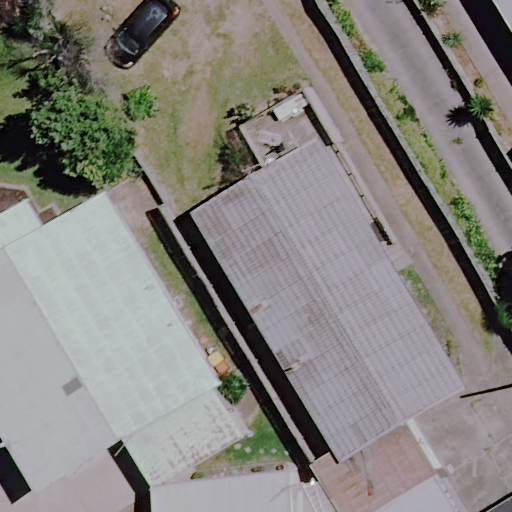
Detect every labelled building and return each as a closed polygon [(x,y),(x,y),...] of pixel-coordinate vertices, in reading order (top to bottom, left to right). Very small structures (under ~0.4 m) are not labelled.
[(511,0),(500,0),(511,19),(511,0)] [(346,469),(470,396),(325,148),(200,221),(346,469)] [(52,237),(27,193),(0,208),(0,424),(44,501),(233,393),(120,198),(52,237)] [(282,511),(280,483),(153,494),(154,511),(282,511)] [(459,511),(444,484),(395,511),(459,511)]
